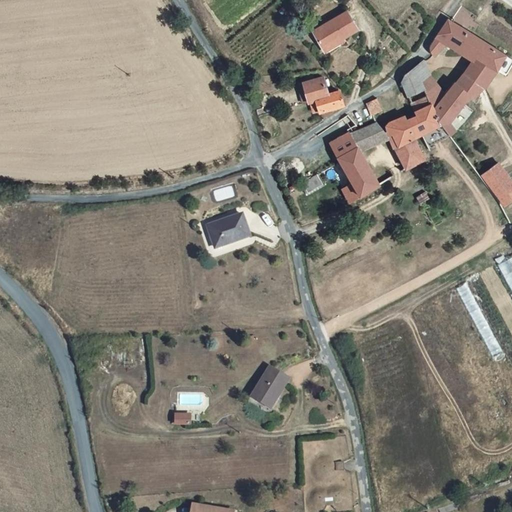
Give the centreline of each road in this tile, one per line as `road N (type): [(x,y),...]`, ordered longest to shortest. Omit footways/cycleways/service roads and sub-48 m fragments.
road 1 (unclassified): [(265,162),(349,410),(365,511)]
road 2 (residential): [(265,162),(161,192),(55,202),(0,197)]
road 3 (tertiary): [(96,511),(59,356),(42,323),(0,284)]
road 4 (residential): [(454,0),(400,71),(265,162)]
road 5 (track): [(319,333),(511,230)]
road 6 (track): [(403,309),(474,442),(487,452),(511,445)]
road 7 (unclassified): [(175,0),(242,102),(265,162)]
road 8 (track): [(341,322),(375,326),(475,268)]
